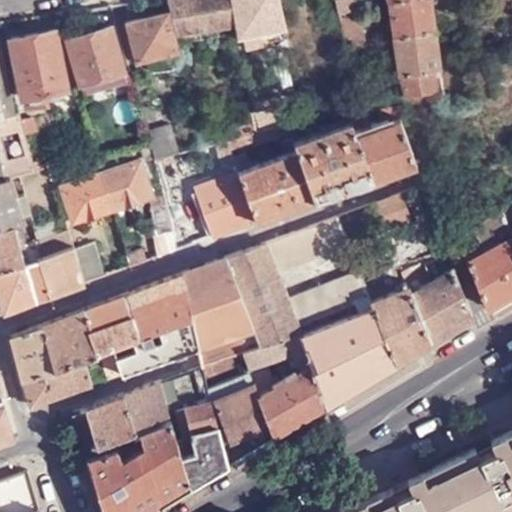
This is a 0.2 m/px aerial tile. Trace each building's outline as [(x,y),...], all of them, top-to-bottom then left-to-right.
[(233,21),(229,0),(166,0),(175,30),(233,21)] [(286,25),(279,0),(237,0),(243,31),(237,32),(241,48),(266,44),(263,28),(286,25)] [(381,4),(380,0),(335,0),(346,49),(369,44),(360,10),(381,4)] [(440,68),(430,0),(390,0),(404,94),(412,93),(412,96),(428,95),(427,91),(438,90),(438,93),(445,92),(442,67),(440,68)] [(178,49),(166,8),(125,19),(137,61),(178,49)] [(95,29),(93,21),(64,30),(84,96),(114,87),(112,81),(125,77),(110,24),(95,29)] [(67,86),(55,26),(11,35),(22,96),(67,86)] [(0,116),(15,112),(0,33),(0,116)] [(261,129),(288,123),(282,104),(256,109),(257,111),(261,129)] [(415,160),(409,135),(401,104),(393,107),(397,117),(363,130),(356,109),(347,111),(351,121),(371,176),(415,160)] [(0,178),(9,176),(17,174),(35,170),(19,112),(15,112),(0,116),(0,178)] [(258,130),(254,112),(239,115),(243,134),(258,130)] [(315,197),(371,176),(351,121),(295,140),(315,197)] [(153,160),(177,153),(168,122),(144,128),(148,143),(152,156),(153,160)] [(230,149),(292,132),(288,124),(288,123),(261,129),(258,130),(243,134),(227,138),(230,149)] [(257,218),(315,197),(295,140),(293,136),(282,141),(285,153),(250,165),(246,153),(233,157),(238,170),(257,218)] [(233,155),(230,149),(227,138),(218,140),(223,158),(233,155)] [(148,143),(141,145),(145,158),(152,156),(148,143)] [(100,173),(114,208),(153,194),(141,159),(106,171),(99,155),(94,156),(100,173)] [(212,234),(257,218),(238,170),(195,185),(212,234)] [(74,222),(114,208),(100,173),(61,188),(74,222)] [(0,178),(0,224),(13,220),(22,217),(9,176),(0,178)] [(410,215),(401,191),(337,215),(347,242),(354,258),(364,254),(357,236),(410,215)] [(511,196),(501,203),(509,222),(511,228),(511,196)] [(155,235),(172,231),(165,203),(148,209),(154,231),(144,234),(149,251),(159,248),(155,235)] [(485,305),(511,288),(511,228),(493,240),(490,233),(509,222),(501,203),(455,230),(485,305)] [(347,242),(337,215),(264,241),(276,269),(347,242)] [(0,224),(0,270),(25,261),(24,259),(20,245),(13,220),(0,224)] [(42,253),(71,242),(68,228),(38,239),(42,253)] [(24,259),(39,254),(42,253),(38,239),(20,245),(24,259)] [(83,283),(103,275),(93,241),(73,246),(83,283)] [(276,269),(264,241),(182,271),(191,315),(197,345),(196,345),(200,361),(239,346),(295,326),(298,333),(302,331),(298,321),(287,295),(276,269)] [(51,295),(83,283),(73,246),(71,242),(42,253),(39,254),(51,295)] [(361,275),(394,262),(388,246),(364,254),(354,258),(357,268),(361,275)] [(473,312),(447,248),(427,255),(434,276),(415,288),(407,263),(396,267),(402,282),(405,287),(406,287),(428,339),(473,312)] [(36,299),(51,295),(39,254),(24,259),(25,261),(36,299)] [(0,296),(5,311),(36,299),(25,261),(0,270),(0,296)] [(367,293),(361,275),(357,268),(287,295),(298,321),(355,298),(367,293)] [(191,315),(182,271),(128,292),(138,333),(191,315)] [(392,361),(428,339),(406,287),(405,287),(402,282),(398,284),(400,288),(370,299),(392,361)] [(138,333),(128,292),(83,308),(94,349),(100,348),(113,342),(138,333)] [(325,402),(392,361),(370,299),(367,293),(355,298),(360,309),(302,331),(298,333),(325,402)] [(53,367),(84,357),(95,352),(94,349),(83,308),(41,323),(53,367)] [(197,345),(191,315),(138,333),(113,342),(122,371),(196,345),(197,345)] [(10,334),(23,379),(53,367),(41,323),(10,334)] [(271,435),(325,402),(298,333),(295,326),(239,346),(246,361),(248,364),(274,355),(283,377),(270,382),(264,366),(248,372),(250,376),(254,388),(252,389),(271,435)] [(246,361),(239,346),(200,361),(204,374),(246,361)] [(31,404),(93,381),(84,357),(53,367),(23,379),(31,404)] [(204,374),(200,361),(173,372),(180,398),(182,405),(209,394),(204,374)] [(180,398),(173,372),(158,377),(166,403),(180,398)] [(229,460),(271,435),(252,389),(254,388),(250,376),(212,394),(229,460)] [(166,403),(158,377),(121,390),(134,428),(138,427),(149,423),(147,419),(168,411),(166,403)] [(134,428),(121,390),(83,403),(96,442),(134,428)] [(213,470),(227,462),(209,394),(182,405),(180,406),(193,448),(180,454),(189,485),(213,470)] [(106,511),(143,511),(189,485),(180,454),(170,416),(149,423),(138,427),(143,446),(119,454),(115,442),(87,452),(106,511)] [(511,428),(499,435),(505,447),(491,454),(489,451),(475,457),(471,449),(418,474),(423,485),(409,492),(409,489),(393,496),(388,488),(383,491),(337,511),(491,511),(509,504),(510,508),(511,506),(511,428)] [(505,447),(499,435),(485,442),(489,451),(491,454),(505,447)] [(0,478),(0,503),(2,511),(40,511),(28,469),(24,470),(0,478)] [(404,480),(409,489),(409,492),(423,485),(418,474),(404,480)]
